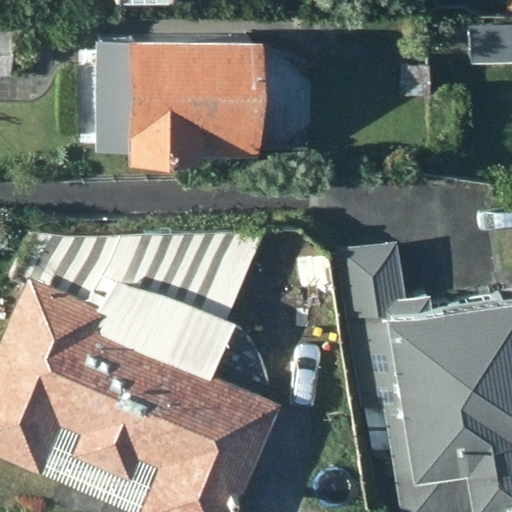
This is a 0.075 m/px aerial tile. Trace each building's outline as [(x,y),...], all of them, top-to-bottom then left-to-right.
[(511,55),(510,20),(458,21),(460,56),(511,55)] [(227,30),(96,32),(94,150),(228,148),(227,30)] [(421,63),(394,64),(394,95),(422,94),(421,63)] [(352,146),(325,146),(325,165),(352,166),(352,146)] [(0,263),(0,274),(8,277),(0,296),(0,460),(22,470),(44,422),(62,429),(55,450),(113,475),(121,454),(140,462),(119,510),(123,511),(215,511),(264,399),(194,370),(248,226),(16,224),(0,263)] [(384,237),(332,243),(344,318),(354,316),(375,446),(381,444),(392,511),(447,511),(501,503),(500,498),(511,496),(511,367),(499,290),(417,303),(415,289),(392,293),(384,237)] [(319,254),(293,258),(297,289),(323,285),(319,254)]
